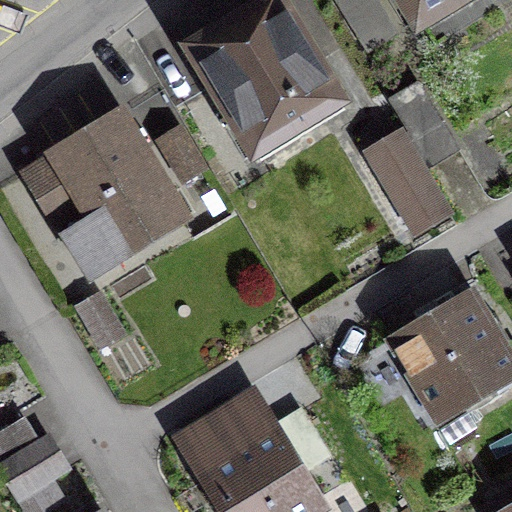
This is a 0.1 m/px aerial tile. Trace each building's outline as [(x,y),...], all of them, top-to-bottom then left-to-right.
[(191,47),(260,162),(299,138),(290,123),(335,96),(277,0),(269,0),(268,1),(267,0),(259,0),(196,38),(199,43),(191,47)] [(334,0),(367,52),(397,34),(376,0),(334,0)] [(511,0),(405,0),(418,21),(451,0),(511,0)] [(418,82),(390,100),(409,132),(403,136),(423,171),(458,150),(418,82)] [(121,115),(22,175),(46,213),(76,194),(90,219),(62,236),(86,276),(183,217),(121,115)] [(158,142),(181,181),(204,167),(180,129),(158,142)] [(403,136),(368,157),(412,230),(446,209),(423,171),(403,136)] [(100,349),(125,334),(100,292),(75,307),(100,349)] [(511,375),(511,365),(470,295),(392,341),(418,384),(427,379),(448,414),(511,375)] [(252,398),(213,422),(234,456),(204,474),(227,511),(308,511),(318,506),(299,475),(329,456),(301,411),(271,429),(252,398)] [(0,467),(37,445),(22,420),(0,432),(0,467)] [(37,445),(0,467),(27,511),(42,511),(61,501),(48,480),(66,469),(47,438),(37,445)]
